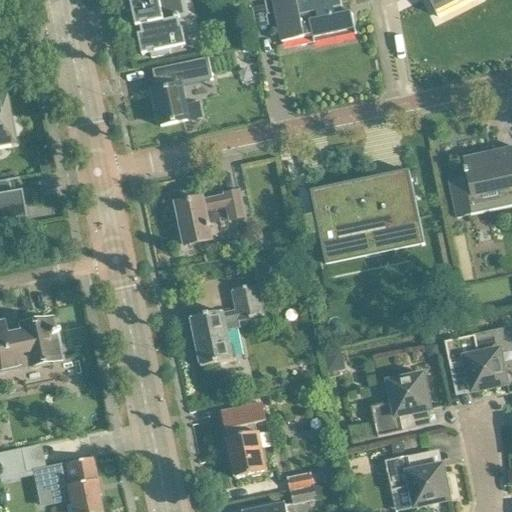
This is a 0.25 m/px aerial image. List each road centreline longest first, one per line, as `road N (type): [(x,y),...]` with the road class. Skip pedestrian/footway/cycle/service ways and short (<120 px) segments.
road 1 (residential): [(97,171),(511,81)]
road 2 (residential): [(167,511),(114,260)]
road 3 (residential): [(97,171),(66,29)]
